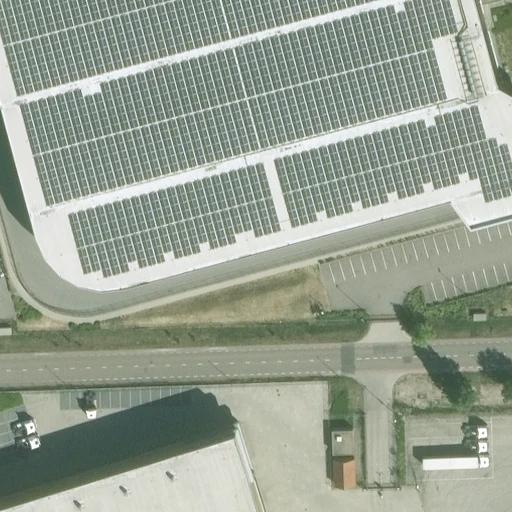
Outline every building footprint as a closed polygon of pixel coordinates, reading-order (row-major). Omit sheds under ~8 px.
[(511,80),(499,74),(479,0),(0,0),(0,83),(38,224),(47,244),(62,261),(81,272),(103,277),(126,275),(433,193),(451,188),(472,215),(511,204),(511,80)] [(295,485),(330,477),(317,417),(281,425),(295,485)] [(0,511),(261,511),(265,510),(252,470),(237,421),(187,436),(0,494),(0,511)] [(353,451),(352,427),(332,428),(332,452),(353,451)] [(353,457),(334,458),(334,484),(354,483),(353,457)]
